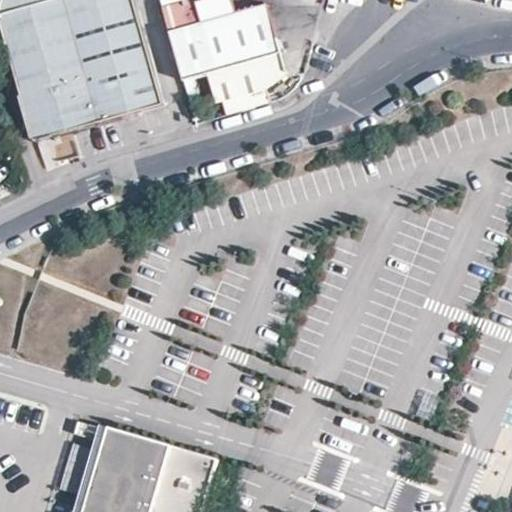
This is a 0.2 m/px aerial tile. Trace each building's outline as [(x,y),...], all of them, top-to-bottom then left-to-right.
[(10,0),(9,8),(3,10),(40,142),(170,106),(137,0),(10,0)] [(162,0),(172,33),(204,24),(197,0),(162,0)] [(172,33),(188,82),(200,78),(210,75),(239,66),(285,52),(271,4),(204,24),(172,33)] [(239,66),(248,96),(269,89),(290,71),(285,52),(239,66)] [(248,96),(239,66),(210,75),(216,96),(228,105),(231,115),(252,109),(248,96)] [(206,99),(200,78),(188,82),(194,102),(206,99)] [(274,102),(269,89),(248,96),(252,109),(274,102)] [(206,511),(221,458),(113,427),(112,429),(81,420),(77,432),(108,441),(88,511),(206,511)]
